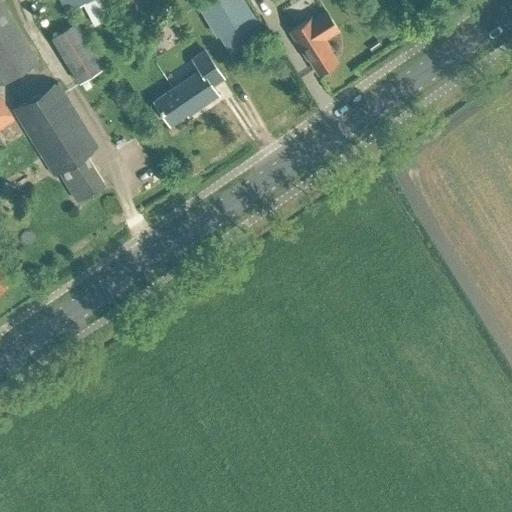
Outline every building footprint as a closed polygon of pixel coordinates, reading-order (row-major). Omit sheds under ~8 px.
[(0,0),(0,126),(14,118),(0,95),(0,84),(39,61),(1,0),(0,0)] [(61,0),(68,11),(87,0),(61,0)] [(92,22),(114,10),(109,0),(87,0),(82,3),(92,22)] [(265,34),(244,0),(206,0),(198,5),(216,34),(217,34),(229,54),(265,34)] [(317,72),(336,60),(327,45),(328,44),(325,38),(338,30),(327,11),(314,19),(313,17),(289,32),(305,58),(308,57),(317,72)] [(74,83),(103,67),(75,20),(47,37),(74,83)] [(211,84),(222,76),(204,49),(191,57),(199,68),(153,99),(169,123),(195,105),(196,107),(216,93),(211,84)] [(76,199),(103,183),(84,153),(96,146),(56,82),(13,110),(52,173),(58,170),(76,199)] [(3,179),(0,184),(0,191),(8,195),(14,184),(3,179)]
